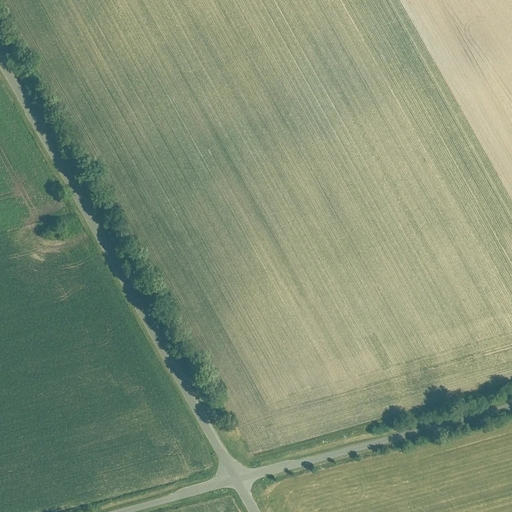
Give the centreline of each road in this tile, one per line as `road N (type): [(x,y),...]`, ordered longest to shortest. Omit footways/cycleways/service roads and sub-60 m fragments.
road 1 (tertiary): [(237,481),(0,56)]
road 2 (unclassified): [(237,481),(511,406)]
